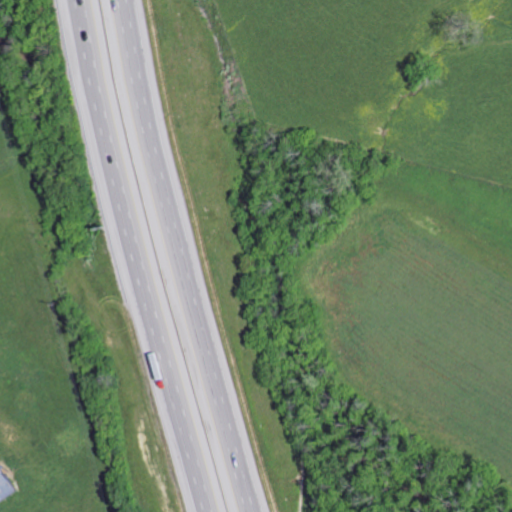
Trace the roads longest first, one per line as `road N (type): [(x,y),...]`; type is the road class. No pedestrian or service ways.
road 1 (motorway): [(80,0),(215,511)]
road 2 (motorway): [(257,511),(168,185),(128,0)]
